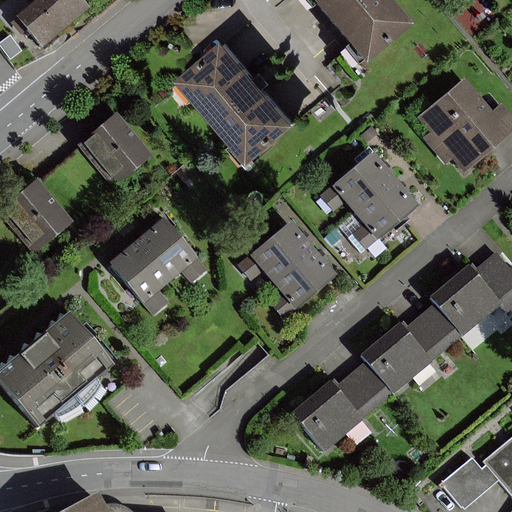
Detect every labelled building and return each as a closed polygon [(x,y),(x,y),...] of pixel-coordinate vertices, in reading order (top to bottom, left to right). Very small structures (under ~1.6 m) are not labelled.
[(34,4),(16,19),(41,46),(85,9),(77,0),(36,0),(38,1),(34,4)] [(312,0),(364,61),(407,26),(384,0),(312,0)] [(187,74),(251,159),(295,127),(231,41),(187,74)] [(465,82),(413,125),(458,179),(510,136),(465,82)] [(112,119),(78,149),(113,187),(147,157),(112,119)] [(368,155),(319,196),(332,212),(346,201),(366,224),(347,240),(360,255),(414,209),(402,195),(379,168),(368,155)] [(0,207),(28,244),(64,218),(36,181),(0,207)] [(126,253),(110,267),(151,316),(167,302),(156,289),(178,270),(189,284),(206,270),(164,221),(149,233),(126,253)] [(287,224),(237,265),(251,281),(264,270),(283,293),(270,304),(284,320),(333,278),(320,262),(297,236),(287,224)] [(511,273),(497,256),(474,276),(495,302),(505,315),(511,309),(511,273)] [(467,268),(429,299),(436,307),(457,333),(495,302),(474,276),(467,268)] [(436,307),(405,334),(427,360),(428,363),(460,336),(457,333),(436,307)] [(62,312),(0,369),(0,393),(29,425),(103,357),(62,312)] [(398,325),(360,357),(367,365),(389,391),(427,360),(405,334),(398,325)] [(367,365),(336,391),(357,418),(360,420),(391,394),(389,391),(367,365)] [(329,383),(291,415),(320,449),(357,418),(336,391),(329,383)] [(511,438),(505,444),(483,462),(486,466),(497,481),(511,500),(511,438)] [(460,511),(462,511),(497,481),(486,466),(479,473),(469,462),(437,488),(460,511)] [(96,496),(65,511),(130,511),(122,505),(101,504),(96,496)]
